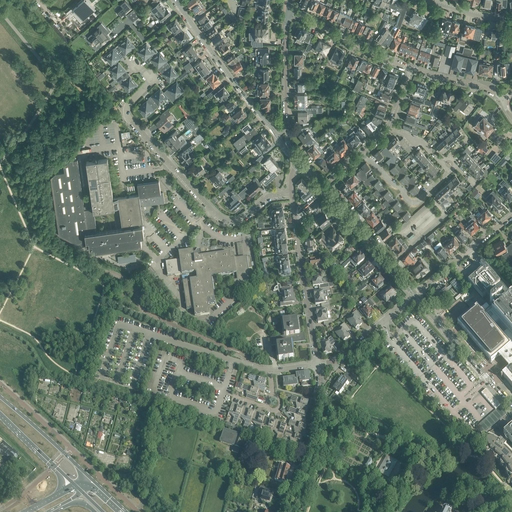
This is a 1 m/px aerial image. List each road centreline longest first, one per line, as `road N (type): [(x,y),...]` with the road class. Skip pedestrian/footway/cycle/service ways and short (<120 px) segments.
road 1 (residential): [(292,192),(270,196),(236,221),(216,215),(130,120),(128,104),(150,81),(133,62)]
road 2 (residential): [(317,365),(292,192)]
road 3 (tertiary): [(173,0),(272,131)]
road 4 (residential): [(281,511),(313,447),(317,365)]
road 5 (tertiary): [(511,405),(414,296)]
road 6 (tertiary): [(414,296),(322,189)]
road 7 (residential): [(287,14),(414,71)]
road 8 (residential): [(414,296),(511,215)]
road 9 (primary): [(92,479),(0,396)]
road 10 (residential): [(317,365),(334,361),(414,296)]
road 11 (residential): [(450,170),(419,202),(409,202),(365,153)]
